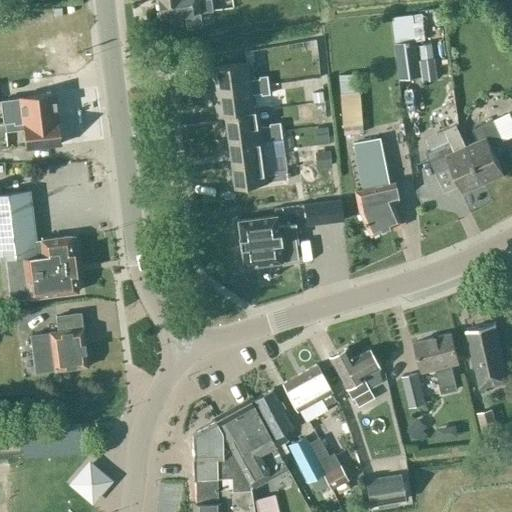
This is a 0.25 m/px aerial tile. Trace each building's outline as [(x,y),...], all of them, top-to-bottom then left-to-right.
[(157,0),(160,18),(184,14),(185,27),(200,25),(198,13),(212,11),(210,0),(200,0),(197,0),(196,0),(157,0)] [(69,13),(56,13),(56,29),(70,29),(69,13)] [(422,77),(414,15),(392,17),(399,80),(422,77)] [(15,41),(25,40),(24,17),(13,18),(15,41)] [(434,61),(432,45),(419,46),(421,62),(434,61)] [(474,57),(473,48),(453,51),(455,60),(474,57)] [(151,61),(142,63),(143,71),(152,70),(151,61)] [(207,67),(210,91),(267,84),(267,85),(276,84),(275,75),(266,76),(265,75),(257,76),(258,78),(248,79),(246,62),(207,67)] [(361,126),(357,74),(338,76),(342,127),(361,126)] [(267,84),(210,91),(213,116),(223,115),(252,111),(252,109),(250,94),(259,92),(260,95),(268,93),(267,85),(267,84)] [(60,144),(54,92),(9,97),(13,129),(21,128),(24,148),(60,144)] [(256,108),(252,109),(252,111),(223,115),(226,138),(280,131),(279,122),(268,123),(269,125),(258,126),(256,108)] [(468,146),(485,182),(504,174),(491,147),(503,141),(492,119),(472,129),(478,141),(468,146)] [(280,131),(226,138),(229,162),(263,157),(260,141),(270,140),(270,142),(281,140),(280,131)] [(369,235),(399,222),(390,201),(397,198),(393,181),(387,182),(378,139),(354,144),(356,156),(362,155),(369,186),(353,190),(357,210),(369,235)] [(463,192),(485,182),(468,146),(454,153),(448,141),(424,152),(435,174),(450,167),(463,192)] [(263,157),(229,162),(233,186),(266,182),(266,181),(286,179),(284,169),(274,170),(274,172),(265,174),(263,157)] [(28,297),(77,291),(80,286),(79,278),(75,275),(70,234),(38,238),(34,239),(28,191),(0,194),(0,257),(22,255),(28,297)] [(302,204),(305,225),(342,221),(339,199),(302,204)] [(274,215),(237,220),(243,265),(297,258),(294,235),(296,235),(295,224),(276,226),(274,215)] [(85,354),(82,327),(81,327),(79,312),(56,315),(58,330),(48,332),(51,351),(31,353),(32,359),(36,359),(37,369),(53,367),(54,370),(87,366),(86,363),(88,361),(88,356),(85,354)] [(32,327),(30,315),(1,319),(3,331),(32,327)] [(508,380),(496,322),(466,329),(480,392),(487,391),(486,385),(508,380)] [(458,362),(451,333),(415,342),(422,371),(435,367),(441,392),(457,388),(451,364),(458,362)] [(352,358),(346,347),(328,357),(345,387),(351,397),(357,408),(374,398),(368,387),(362,377),(362,376),(378,367),(368,349),(352,358)] [(331,390),(317,364),(283,383),(297,409),(302,417),(334,399),(329,391),(331,390)] [(425,404),(417,373),(402,377),(410,408),(425,404)] [(268,388),(251,398),(280,454),(287,450),(282,442),(287,440),(281,430),(289,426),(268,388)] [(285,464),(280,454),(251,398),(216,419),(247,476),(263,467),(267,474),(285,464)] [(498,433),(492,409),(478,412),(484,436),(498,433)] [(413,435),(424,434),(422,418),(411,419),(413,435)] [(246,476),(247,476),(216,419),(192,433),(194,460),(193,460),(194,479),(195,503),(193,503),(192,511),(252,511),(250,490),(246,476)] [(308,443),(304,435),(287,444),(308,482),(323,474),(331,488),(335,485),(339,494),(350,488),(346,480),(347,479),(333,454),(328,456),(318,438),(308,443)] [(65,479),(88,499),(110,475),(86,454),(65,479)] [(404,501),(400,475),(365,480),(368,506),(404,501)]
